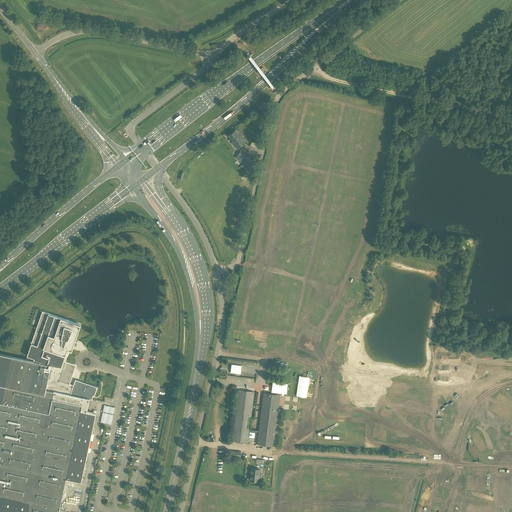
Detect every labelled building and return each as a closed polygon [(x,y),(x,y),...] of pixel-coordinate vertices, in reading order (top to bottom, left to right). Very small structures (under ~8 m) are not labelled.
[(240,136),(236,130),(228,136),(233,141),(232,142),(237,149),(246,142),(241,135),(240,136)] [(251,170),(256,164),(257,163),(254,161),(240,151),(235,158),(249,168),(251,170)] [(0,511),(74,511),(96,413),(87,412),(90,398),(92,399),(93,395),(94,395),(97,387),(79,381),(75,379),(73,385),(69,383),(75,365),(65,362),(69,350),(72,350),(75,340),(81,324),(42,311),(27,356),(34,358),(33,360),(12,356),(0,353),(0,511)] [(248,443),(254,392),(238,390),(231,441),(248,443)] [(274,446),(274,444),(279,400),(280,395),(263,393),(263,398),(257,444),(274,446)] [(111,424),(115,408),(104,405),(101,422),(111,424)] [(254,467),(262,468),(262,463),(264,463),(264,459),(251,459),(251,461),(254,461),(254,467)] [(258,481),(258,480),(260,479),(260,476),(259,475),(259,469),(251,468),(250,480),(258,481)]
